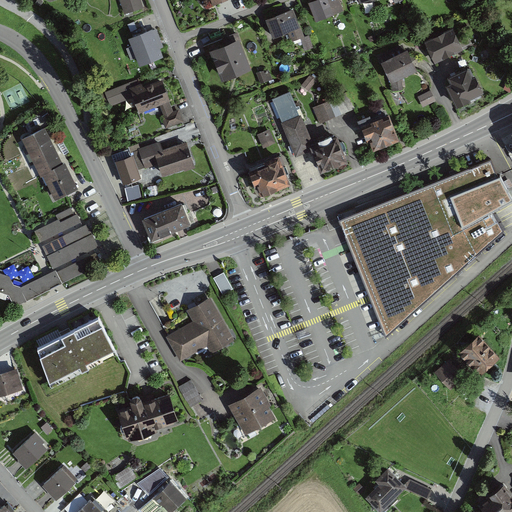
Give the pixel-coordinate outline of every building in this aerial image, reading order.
[(118,0),(122,13),(143,8),(141,0),(118,0)] [(210,0),(214,9),(228,3),(226,0),(210,0)] [(338,0),(313,0),(307,3),(314,20),(342,9),(338,0)] [(293,9),(265,19),(271,37),(286,32),(290,42),(300,38),(305,51),(313,48),(308,35),(303,36),(293,9)] [(131,36),(141,64),(163,56),(153,27),(131,36)] [(450,29),(422,40),(431,61),(458,50),(450,29)] [(235,40),(206,51),(218,82),(247,71),(235,40)] [(404,48),(378,61),(390,85),(416,72),(404,48)] [(452,79),(446,81),(457,107),(485,96),(475,72),(470,74),(468,68),(450,75),(452,79)] [(161,75),(131,86),(130,82),(105,91),(105,92),(98,94),(101,102),(108,100),(110,105),(134,96),(140,112),(160,104),(164,114),(161,116),(166,128),(184,121),(179,109),(174,111),(170,101),(171,100),(161,75)] [(430,89),(418,95),(423,107),(436,102),(430,89)] [(290,93),(272,100),(295,156),(306,151),(315,172),(341,162),(330,134),(311,142),(290,93)] [(348,93),(313,107),(320,124),(355,111),(348,93)] [(367,116),(356,120),(368,151),(396,140),(386,115),(370,121),(367,116)] [(22,137),(28,150),(52,138),(45,126),(22,137)] [(269,130),(260,134),(267,149),(276,145),(269,130)] [(28,150),(35,163),(58,151),(52,138),(28,150)] [(158,142),(139,148),(145,166),(155,163),(159,176),(192,166),(185,142),(160,149),(158,142)] [(129,149),(116,153),(120,167),(125,181),(139,177),(129,149)] [(35,163),(41,175),(43,174),(54,169),(53,167),(64,162),(58,151),(35,163)] [(279,158),(252,168),(262,195),(289,185),(279,158)] [(489,160),(338,220),(384,337),(503,234),(489,212),(511,201),(489,160)] [(43,174),(49,186),(72,174),(65,161),(64,162),(53,167),(54,169),(43,174)] [(49,186),(55,199),(78,187),(72,174),(49,186)] [(139,184),(126,187),(129,201),(142,198),(139,184)] [(182,200),(141,217),(151,240),(181,227),(191,222),(182,200)] [(58,218),(34,230),(54,269),(60,282),(99,263),(92,249),(96,247),(84,223),(81,225),(76,214),(74,215),(70,207),(56,214),(58,218)] [(0,292),(8,295),(8,301),(22,302),(55,286),(61,283),(60,282),(54,269),(48,272),(21,287),(12,284),(8,277),(0,274),(0,292)] [(233,342),(209,297),(186,309),(193,323),(167,336),(179,360),(206,346),(211,354),(233,342)] [(100,317),(38,347),(49,381),(115,348),(100,317)] [(496,357),(475,333),(453,352),(474,376),(496,357)] [(462,379),(448,360),(433,371),(447,390),(462,379)] [(16,369),(0,373),(0,395),(21,390),(16,369)] [(203,399),(192,379),(177,387),(189,407),(203,399)] [(274,418),(259,388),(228,403),(243,433),(274,418)] [(128,408),(114,412),(122,440),(151,432),(150,429),(175,422),(167,393),(138,401),(137,396),(125,399),(128,408)] [(33,434),(15,450),(28,465),(47,449),(33,434)] [(130,464),(114,474),(122,486),(137,475),(130,464)] [(75,481),(62,467),(46,483),(59,497),(75,481)] [(401,484),(386,467),(373,478),(377,483),(363,495),(375,508),(401,484)] [(185,496),(168,479),(149,498),(156,506),(151,511),(169,511),(185,496)] [(432,489),(408,479),(403,488),(428,499),(432,489)] [(144,491),(136,482),(121,495),(128,504),(144,491)] [(509,511),(511,511),(511,498),(501,483),(470,504),(475,511),(509,511)] [(105,489),(98,498),(109,507),(116,499),(105,489)] [(102,511),(89,497),(72,511),(102,511)]
